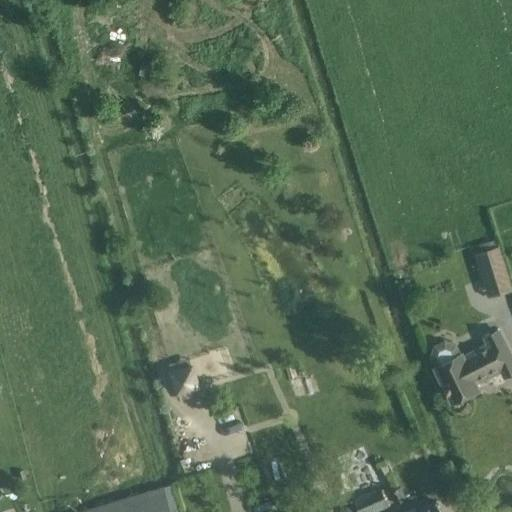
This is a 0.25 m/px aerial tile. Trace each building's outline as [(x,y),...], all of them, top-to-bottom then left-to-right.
[(481,252),(475,254),(480,271),(485,287),(509,280),(504,264),(499,247),(481,252)] [(434,346),(430,357),(435,368),(434,369),(451,403),(479,389),(475,383),(500,371),(504,377),(511,372),(511,356),(499,331),(484,338),(488,345),(463,357),(456,345),(445,341),(434,346)] [(24,469),(17,471),(20,481),(27,479),(24,469)] [(175,511),(167,483),(70,511),(175,511)] [(399,485),(388,491),(396,505),(407,499),(399,485)] [(358,511),(380,511),(390,508),(381,488),(354,499),(358,511)] [(441,511),(436,500),(412,511),(441,511)]
